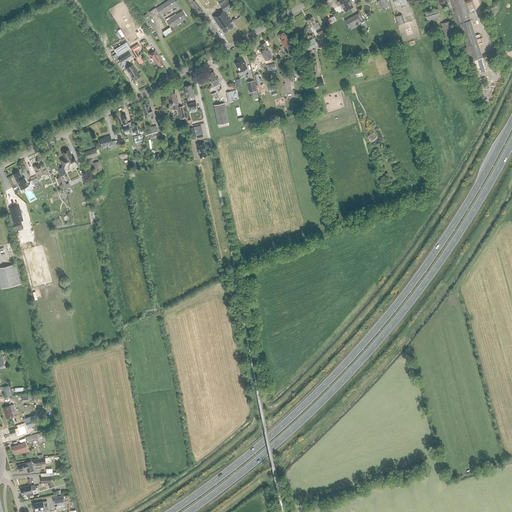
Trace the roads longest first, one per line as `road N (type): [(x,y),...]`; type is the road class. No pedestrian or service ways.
road 1 (trunk): [(511,120),(463,209),(383,320),(297,411),(171,511)]
road 2 (trunk): [(188,511),(305,417),(391,326),(441,261),(511,142)]
road 3 (tertiary): [(0,166),(193,67)]
road 4 (unclassified): [(193,67),(233,263)]
road 5 (tertiary): [(193,67),(313,0)]
